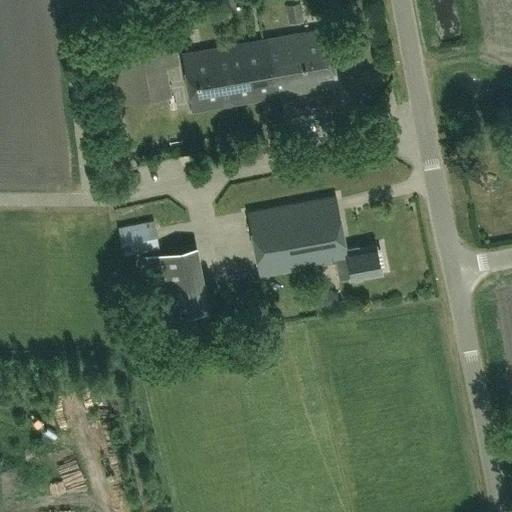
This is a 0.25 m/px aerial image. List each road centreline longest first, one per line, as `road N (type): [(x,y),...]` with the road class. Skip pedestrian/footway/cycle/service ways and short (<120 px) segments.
road 1 (unclassified): [(452,268),(400,0)]
road 2 (unclassified): [(498,511),(452,268)]
